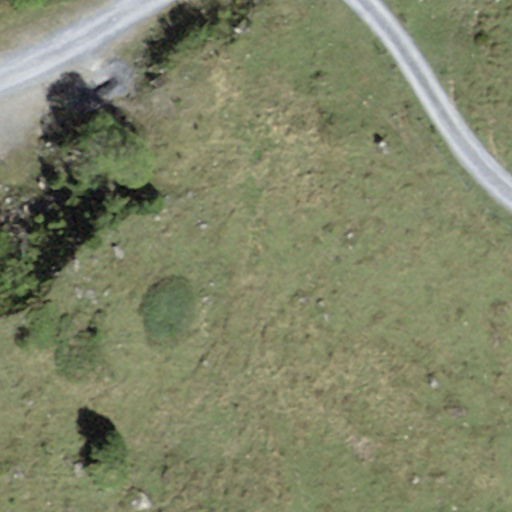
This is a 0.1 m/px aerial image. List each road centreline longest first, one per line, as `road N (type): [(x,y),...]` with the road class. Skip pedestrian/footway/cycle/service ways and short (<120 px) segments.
road 1 (track): [(363,0),(397,37),(473,155),(511,192)]
road 2 (track): [(0,74),(150,0)]
